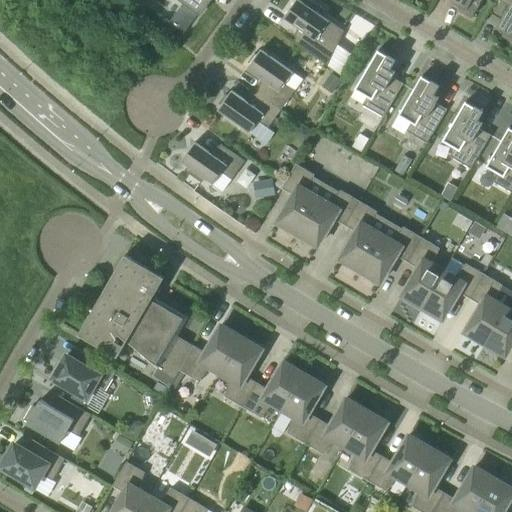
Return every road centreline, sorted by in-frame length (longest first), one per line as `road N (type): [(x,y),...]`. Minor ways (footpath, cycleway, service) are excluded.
road 1 (residential): [(250,270),(511,428)]
road 2 (residential): [(511,82),(368,0)]
road 3 (residential): [(0,390),(77,255)]
road 4 (residential): [(166,112),(249,0)]
road 5 (residential): [(144,200),(156,224),(192,251),(250,270)]
road 6 (residential): [(250,270),(174,204),(144,200)]
